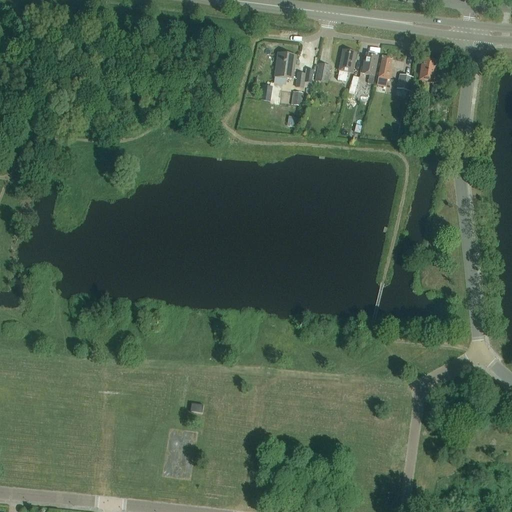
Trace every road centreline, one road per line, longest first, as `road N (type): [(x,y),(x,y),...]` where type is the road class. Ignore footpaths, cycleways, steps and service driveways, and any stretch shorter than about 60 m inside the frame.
road 1 (unclassified): [(482,347),(460,164),(469,31)]
road 2 (unclassified): [(469,31),(230,0)]
road 3 (unclassified): [(403,511),(421,386),(482,347)]
